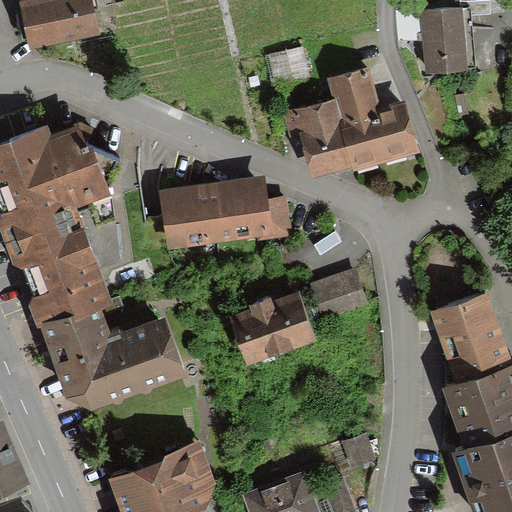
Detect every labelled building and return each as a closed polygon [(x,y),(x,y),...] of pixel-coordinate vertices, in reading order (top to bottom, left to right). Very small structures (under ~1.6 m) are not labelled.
[(21,0),(30,41),(102,25),(96,0),(21,0)] [(459,0),(460,9),(470,8),(471,16),(490,14),(490,0),(459,0)] [(421,13),(428,76),(471,71),(470,67),(476,66),(471,16),(470,8),(460,9),(421,13)] [(277,84),(314,75),(307,45),(270,54),(277,84)] [(333,100),(352,166),(354,171),(419,152),(405,102),(382,109),(370,67),(327,79),(333,100)] [(352,166),(333,100),(283,114),(291,142),(303,138),(314,177),(352,166)] [(50,137),(71,190),(78,208),(111,196),(109,190),(119,161),(99,154),(106,132),(80,122),(73,125),(74,128),(50,137)] [(71,190),(50,137),(45,127),(0,145),(0,206),(3,215),(71,190)] [(265,176),(161,192),(169,249),(258,236),(259,240),(294,234),(288,197),(269,199),(265,176)] [(71,190),(3,215),(0,222),(15,265),(26,270),(35,295),(29,304),(37,329),(41,327),(74,315),(77,322),(103,313),(117,308),(78,208),(71,190)] [(336,232),(315,246),(321,255),(341,241),(336,232)] [(357,270),(313,285),(325,321),(370,305),(357,270)] [(511,366),(511,357),(489,293),(431,314),(457,386),(511,366)] [(296,294),(229,318),(247,366),(313,342),(296,294)] [(74,315),(41,327),(67,399),(91,411),(184,376),(164,320),(113,339),(103,313),(77,322),(74,315)] [(511,366),(457,386),(444,390),(466,450),(511,433),(511,366)] [(0,496),(31,484),(3,419),(0,420),(0,496)] [(367,432),(343,442),(353,468),(378,458),(367,432)] [(511,511),(511,433),(466,450),(453,455),(473,511),(511,511)] [(201,442),(104,479),(117,511),(206,511),(219,488),(201,442)] [(317,511),(302,471),(242,494),(249,511),(317,511)] [(348,475),(326,484),(337,511),(360,511),(362,511),(348,475)]
